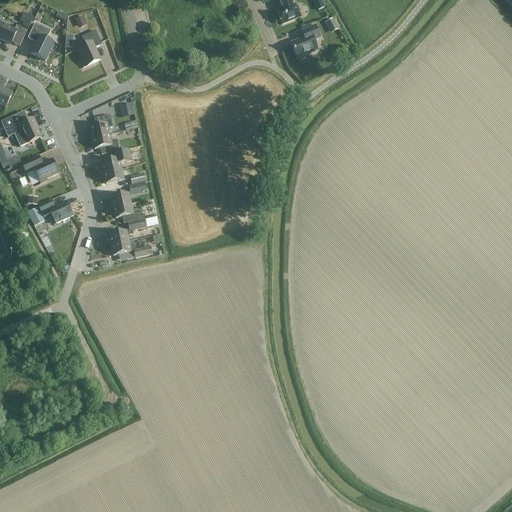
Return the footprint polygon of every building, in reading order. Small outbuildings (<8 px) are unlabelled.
[(185,56),(222,49),(220,37),(234,35),(231,19),(227,19),(223,0),(206,0),(207,3),(196,5),(195,3),(182,5),(185,23),(183,23),(186,40),(182,41),(185,56)] [(296,5),(293,6),(291,0),(277,0),(281,11),(277,12),(282,25),(301,18),(296,5)] [(160,5),(164,26),(173,25),(170,3),(160,5)] [(34,18),(24,13),(20,21),(24,23),(22,26),(29,29),(34,18)] [(87,26),(83,16),(75,20),(79,29),(87,26)] [(325,23),(330,34),(339,30),(333,19),(325,23)] [(15,30),(0,22),(0,39),(11,45),(12,43),(19,47),(27,31),(17,26),(15,30)] [(31,55),(46,62),(55,44),(47,40),(51,32),(35,24),(28,39),(37,43),(31,55)] [(310,52),(310,54),(318,51),(314,41),(320,38),(315,26),(301,32),(304,39),(291,45),(296,58),(310,52)] [(102,46),(95,31),(82,38),(85,46),(78,49),(87,67),(100,61),(95,49),(102,46)] [(13,94),(0,87),(0,105),(6,108),(13,94)] [(134,117),(131,104),(120,106),(123,119),(134,117)] [(24,112),(1,123),(8,138),(15,135),(17,134),(12,122),(24,116),(27,122),(28,121),(24,112)] [(27,122),(24,116),(12,122),(17,134),(15,135),(20,148),(41,138),(36,127),(37,126),(34,119),(28,121),(27,122)] [(92,139),(110,135),(109,129),(113,128),(110,116),(94,119),(95,126),(90,128),(92,139)] [(128,131),(140,128),(139,122),(126,124),(128,131)] [(110,135),(92,139),(94,150),(100,149),(102,156),(120,152),(117,140),(111,141),(110,135)] [(131,150),(134,163),(144,161),(141,148),(131,150)] [(104,174),(121,170),(120,165),(131,162),(129,150),(113,153),(114,160),(101,163),(104,174)] [(42,164),(39,157),(21,165),(26,175),(34,171),(41,185),(47,182),(46,180),(59,174),(52,160),(42,164)] [(106,185),(124,181),(121,170),(104,174),(106,185)] [(130,177),(132,186),(146,183),(144,174),(130,177)] [(129,187),(131,196),(147,192),(145,184),(129,187)] [(113,209),(131,205),(129,194),(111,198),(113,209)] [(38,198),(29,197),(28,205),(37,206),(38,198)] [(55,207),(52,201),(38,207),(43,218),(51,214),(56,225),(73,217),(66,202),(55,207)] [(132,211),(131,205),(113,209),(116,219),(122,218),(123,225),(143,221),(142,214),(138,214),(138,212),(134,210),(132,211)] [(42,217),(38,209),(28,214),(32,222),(42,217)] [(111,246),(129,242),(127,237),(133,236),(132,231),(147,228),(145,221),(128,224),(129,231),(109,235),(111,246)] [(129,242),(111,246),(114,257),(134,252),(135,259),(153,256),(151,248),(137,251),(136,246),(130,248),(129,242)]
